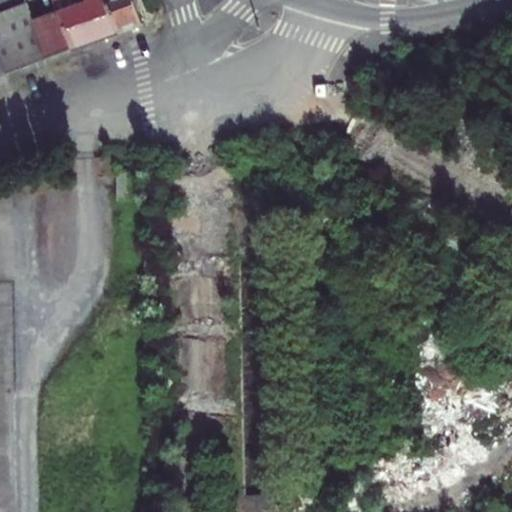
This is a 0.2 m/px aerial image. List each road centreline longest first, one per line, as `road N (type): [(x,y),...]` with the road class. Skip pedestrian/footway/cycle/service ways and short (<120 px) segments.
road 1 (track): [(194,85),(196,511)]
road 2 (residential): [(135,91),(228,78),(268,63),(326,5)]
road 3 (tertiary): [(326,5),(387,17),(478,0)]
road 4 (residential): [(135,91),(0,137)]
